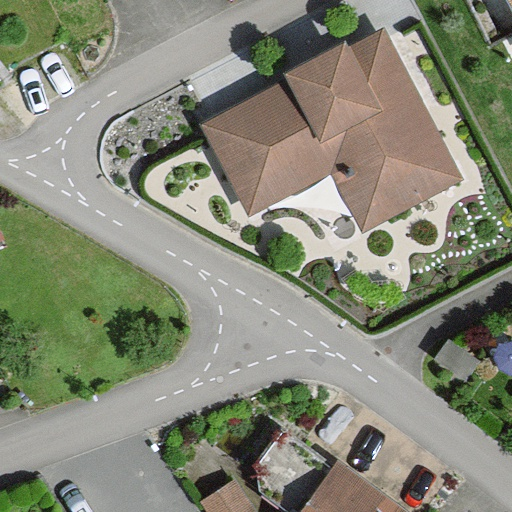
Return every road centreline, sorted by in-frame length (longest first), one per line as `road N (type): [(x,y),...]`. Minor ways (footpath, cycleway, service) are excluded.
road 1 (residential): [(0,456),(316,340)]
road 2 (residential): [(36,182),(83,110),(293,0)]
road 3 (residential): [(316,340),(36,182)]
road 4 (residential): [(511,482),(316,340)]
